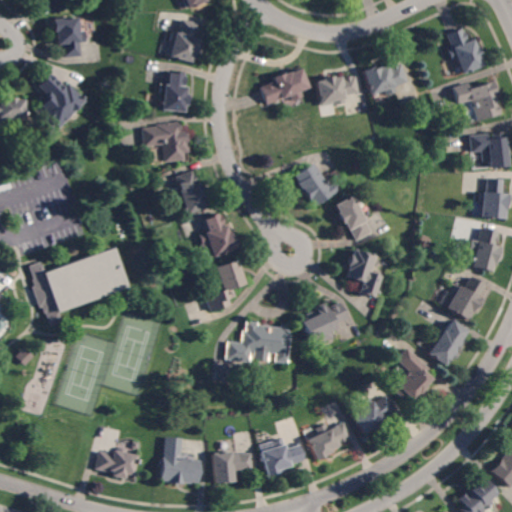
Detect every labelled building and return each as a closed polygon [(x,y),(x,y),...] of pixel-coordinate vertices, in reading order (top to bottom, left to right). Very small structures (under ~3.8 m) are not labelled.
[(68,0),(71,5),(51,14),(45,0),(43,1),(42,0),(68,0)] [(203,0),(204,1),(186,8),(182,0),(203,0)] [(76,32),(83,31),(84,42),(77,43),(78,57),(60,58),(59,45),(54,45),(53,32),(51,32),(50,19),(75,17),(76,32)] [(193,38),(198,39),(195,50),(193,50),(192,56),(190,56),(188,63),(164,57),(170,32),(175,33),(178,19),(195,24),(194,27),(196,27),(193,38)] [(466,40),(470,38),(482,64),(460,74),(453,59),(450,60),(444,49),(449,47),(444,36),(460,28),(466,40)] [(405,81),(393,86),(395,91),(384,95),(382,90),(368,95),(360,72),(384,63),(386,67),(399,63),(405,81)] [(306,88),(298,91),(301,97),(290,102),(287,96),(265,105),(258,88),(260,87),(260,86),(272,81),(270,77),(281,73),(282,74),(288,71),(288,73),(298,69),(306,88)] [(182,87),(184,87),(184,94),(185,94),(184,106),(182,105),(181,112),(156,109),(157,104),(158,104),(159,96),(156,96),(157,84),(164,85),(166,71),(182,73),(182,76),(183,76),(182,87)] [(62,86),(65,83),(83,101),(57,128),(53,124),(49,128),(32,111),(37,106),(33,101),(42,92),(35,86),(48,73),(62,86)] [(331,77),(338,76),(338,78),(352,75),(355,92),(342,95),(343,102),(317,106),(313,81),(320,80),(319,77),(330,75),(331,77)] [(499,113),(474,121),(468,100),(455,104),(450,88),(471,81),(472,86),(489,81),(499,113)] [(19,119),(9,119),(9,117),(5,116),(5,124),(0,124),(0,98),(20,98),(19,119)] [(178,130),(180,129),(181,134),(183,133),(186,152),(181,153),(182,159),(162,162),(159,143),(141,146),(138,129),(153,126),(152,125),(176,121),(178,130)] [(506,166),(487,169),(485,161),(480,162),(478,151),(469,152),(466,135),(501,130),(506,166)] [(324,185),(330,182),(335,191),(310,206),(293,174),(312,163),(324,185)] [(190,174),(192,173),(196,183),(197,183),(199,190),(202,189),(205,200),(203,200),(206,207),(184,215),(179,202),(175,203),(172,192),(176,190),(172,177),(189,171),(190,174)] [(500,192),(505,193),(503,220),(477,218),(479,191),(482,192),(483,178),(501,179),(500,192)] [(369,232),(353,241),(346,228),(344,229),(331,205),(348,195),(369,232)] [(217,216),(219,216),(222,225),(223,225),(225,231),(226,231),(229,239),(230,238),(234,248),(203,260),(197,244),(199,244),(196,235),(204,232),(200,219),(216,212),(217,216)] [(493,246),(495,246),(489,272),(469,267),(473,252),(467,251),(469,240),(475,241),(479,228),(496,232),(493,246)] [(124,287),(57,311),(59,321),(48,325),(41,306),(37,307),(30,287),(33,285),(27,266),(39,261),(43,272),(111,248),(124,287)] [(370,297),(354,291),(357,282),(341,276),(350,249),(372,256),(367,272),(377,276),(370,297)] [(207,313),(201,296),(219,290),(211,268),(233,260),(242,284),(229,288),(232,297),(225,299),(227,305),(207,313)] [(466,320),(443,308),(455,285),(461,288),(467,277),(484,286),(466,320)] [(343,317),(330,324),(333,328),(327,331),(330,337),(309,347),(296,322),(315,313),(312,307),(320,303),(322,307),(335,301),(343,317)] [(442,365),(425,354),(447,320),(464,330),(442,365)] [(277,328),(277,325),(289,326),(284,363),(271,361),(272,354),(266,353),(265,361),(249,359),(250,351),(248,350),(246,362),(221,359),(224,341),(237,343),(239,331),(242,331),(243,321),(255,322),(254,325),(277,328)] [(30,357),(23,347),(13,354),(20,364),(30,357)] [(407,400),(401,395),(398,398),(385,387),(392,379),(395,381),(404,371),(392,360),(403,348),(427,369),(423,374),(427,378),(407,400)] [(392,411),(381,419),(382,420),(376,425),(377,427),(368,433),(367,431),(361,435),(346,414),(358,406),(357,405),(366,398),(370,404),(382,396),(392,411)] [(348,438),(336,444),(337,446),(328,450),(330,453),(314,461),(304,440),(315,435),(313,429),(323,424),(326,430),(341,422),(348,438)] [(196,484),(158,479),(163,437),(179,439),(177,459),(197,461),(196,484)] [(283,449),(297,445),(301,461),(287,464),(288,466),(276,470),(276,473),(264,476),(256,446),(280,439),(283,449)] [(511,479),(505,488),(486,471),(511,441),(511,479)] [(133,456),(127,478),(92,468),(97,450),(109,453),(110,450),(133,456)] [(228,455),(248,453),(249,471),(230,472),(231,482),(211,482),(210,453),(228,452),(228,455)] [(476,511),(457,511),(455,509),(459,506),(453,498),(479,478),(491,493),(483,499),(487,503),(476,511)]
